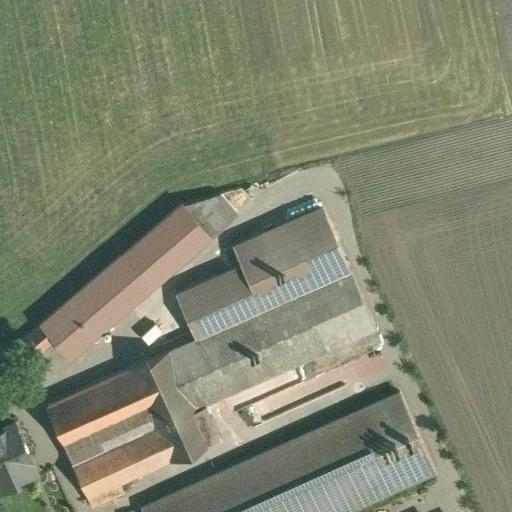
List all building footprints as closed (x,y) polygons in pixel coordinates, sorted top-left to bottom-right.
[(236,190),(233,193),(232,196),(233,202),(237,205),(239,206),(243,206),(246,205),(249,203),(250,199),(250,194),(247,190),(243,189),(239,189),(236,190)] [(183,201),(123,252),(152,285),(211,234),(183,201)] [(323,205),(236,244),(244,263),(179,291),(198,335),(292,293),(350,268),(323,205)] [(123,252),(11,348),(23,362),(54,335),(71,355),(152,285),(123,252)] [(350,268),(292,293),(317,351),(376,325),(350,268)] [(171,347),(170,346),(129,365),(129,366),(48,402),(94,503),(125,489),(121,480),(212,439),(197,405),(317,351),(292,293),(198,335),(171,347)] [(401,390),(144,505),(146,511),(338,511),(436,468),(401,390)] [(15,422),(0,429),(0,487),(37,470),(32,460),(34,459),(16,420),(15,421),(15,422)]
